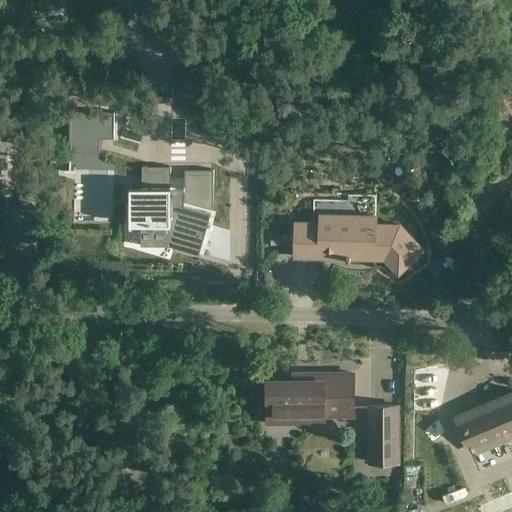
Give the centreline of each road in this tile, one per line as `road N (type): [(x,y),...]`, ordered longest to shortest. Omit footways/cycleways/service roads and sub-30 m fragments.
road 1 (residential): [(89,318),(434,325),(470,316)]
road 2 (residential): [(140,511),(89,318)]
road 3 (residential): [(121,57),(215,60),(230,54),(235,33)]
road 4 (residential): [(121,57),(0,52)]
